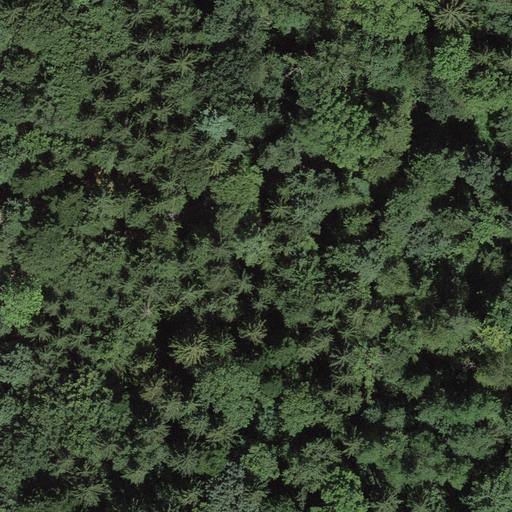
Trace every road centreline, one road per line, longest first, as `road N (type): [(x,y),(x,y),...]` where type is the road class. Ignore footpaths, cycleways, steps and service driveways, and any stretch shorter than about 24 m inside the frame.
road 1 (track): [(511,87),(0,287)]
road 2 (track): [(0,123),(54,267)]
